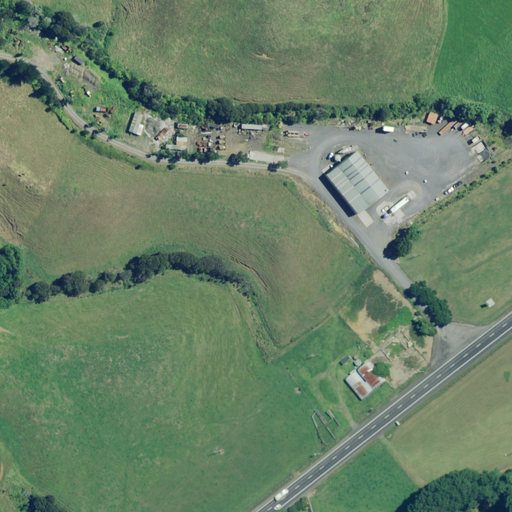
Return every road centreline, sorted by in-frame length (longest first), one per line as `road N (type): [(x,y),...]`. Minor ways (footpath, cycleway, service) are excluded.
road 1 (track): [(469,353),(401,284),(319,176),(266,163),(178,165),(89,139),(49,84),(0,49)]
road 2 (primary): [(511,320),(266,511)]
